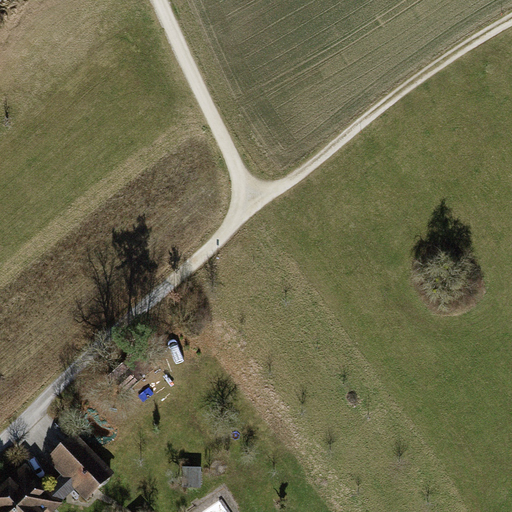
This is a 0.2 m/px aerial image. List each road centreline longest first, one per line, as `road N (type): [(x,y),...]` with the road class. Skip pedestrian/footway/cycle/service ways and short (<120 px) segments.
road 1 (track): [(0,445),(249,204)]
road 2 (track): [(249,204),(511,13)]
road 3 (track): [(162,0),(249,204)]
